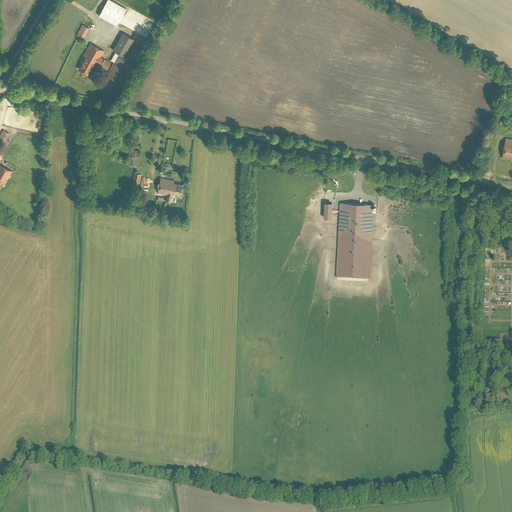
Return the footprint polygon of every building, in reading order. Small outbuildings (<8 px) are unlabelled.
[(123,8),(108,0),(106,0),(99,13),(116,22),(123,8)] [(77,31),(83,35),(90,23),(84,20),(77,31)] [(120,80),(132,59),(125,54),(135,36),(124,30),(112,50),(118,54),(107,72),(120,80)] [(102,51),(89,44),(76,69),(87,74),(93,61),(105,67),(108,61),(99,57),(102,51)] [(506,109),(500,107),(496,120),(506,122),(508,116),(504,115),(506,109)] [(495,132),(489,130),(487,139),(493,141),(495,132)] [(511,138),(506,137),(502,157),(511,159),(511,138)] [(135,163),(137,149),(131,149),(129,163),(135,163)] [(0,186),(2,188),(12,168),(0,162),(0,186)] [(183,180),(160,176),(158,187),(171,189),(169,198),(174,199),(176,190),(181,191),(183,180)] [(333,202),(325,201),(324,218),(332,218),(333,202)] [(374,204),(340,202),(336,278),(371,279),(374,204)] [(489,339),(489,347),(503,348),(503,340),(489,339)]
